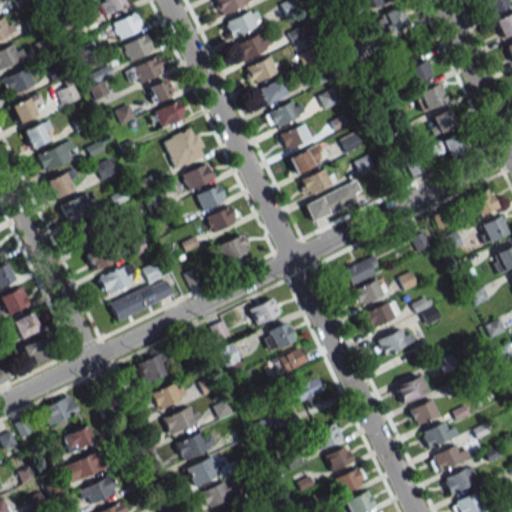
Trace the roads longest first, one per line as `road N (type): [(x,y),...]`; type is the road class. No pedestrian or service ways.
road 1 (residential): [(0,403),(511,150)]
road 2 (residential): [(413,511),(164,0)]
road 3 (residential): [(162,511),(0,176)]
road 4 (residential): [(511,158),(434,0)]
